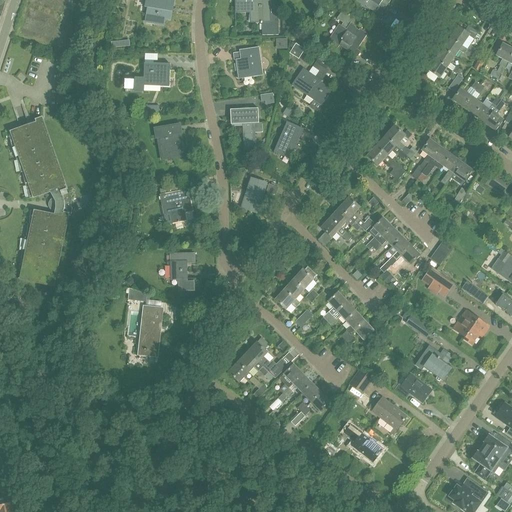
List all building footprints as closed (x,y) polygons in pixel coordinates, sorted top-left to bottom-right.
[(173,8),(174,0),(146,0),(145,7),(148,8),(146,18),(147,18),(147,20),(155,21),(155,24),(164,26),(165,19),(170,20),(171,11),(170,11),(170,7),(173,8)] [(234,0),(235,11),(235,13),(249,13),(249,23),(255,23),(262,23),(262,35),(278,35),(278,21),(271,21),(270,0),(234,0)] [(387,4),(390,0),(369,0),(366,6),(375,13),(380,6),(384,9),(387,4)] [(339,46),(353,55),(357,50),(368,34),(360,29),(356,35),(347,29),(354,19),(342,12),(337,19),(343,23),(342,25),(341,25),(341,26),(339,25),(326,43),(336,50),(339,46)] [(458,27),(450,39),(462,47),(465,42),(469,36),(474,39),(479,32),(469,26),(465,31),(458,27)] [(297,39),(308,46),(311,40),(301,33),(297,39)] [(462,47),(450,39),(443,49),(454,58),(459,51),(464,54),(466,50),(462,47)] [(289,53),(299,59),(305,50),(296,44),(289,53)] [(499,80),(508,63),(511,54),(511,48),(502,44),(496,56),(502,60),(499,65),(501,65),(499,67),(497,72),(493,70),(490,75),(499,80)] [(476,50),(470,46),(466,50),(473,55),(476,50)] [(236,60),(238,79),(263,76),(259,47),(239,50),(240,52),(233,54),(234,60),(236,60)] [(435,60),(447,68),(454,58),(443,49),(435,60)] [(427,77),(433,81),(435,81),(438,77),(440,79),(447,68),(435,60),(428,71),(429,71),(427,75),(427,77)] [(473,69),(479,72),(484,63),(478,60),(473,69)] [(292,85),(322,105),(332,89),(321,82),(329,70),(316,62),(312,68),(318,72),(315,76),(303,69),(292,85)] [(134,91),(143,91),(144,82),(160,83),(160,86),(169,87),(169,80),(170,72),(170,64),(144,63),(144,78),(135,78),(134,91)] [(452,71),(458,75),(459,76),(459,75),(462,71),(455,66),(452,71)] [(459,76),(458,75),(448,88),(454,92),(464,79),(459,75),(459,76)] [(475,82),(471,89),(475,92),(480,85),(475,82)] [(480,85),(475,92),(479,95),(484,89),(480,85)] [(230,95),(241,95),(241,87),(230,86),(230,95)] [(453,101),(463,108),(471,97),(467,94),(461,90),(453,101)] [(265,102),(266,105),(274,104),(273,93),(260,95),(261,102),(265,102)] [(463,108),(474,116),(482,105),(475,100),(471,97),(463,108)] [(474,116),(484,124),(501,101),(497,97),(488,109),(482,105),(474,116)] [(484,124),(495,131),(503,120),(497,116),(505,104),(501,101),(484,124)] [(262,123),(259,123),(259,108),(231,109),(232,123),(245,123),(246,147),(256,147),(256,132),(262,132),(262,123)] [(65,213),(66,211),(73,212),(74,204),(74,197),(73,190),(68,192),(42,118),(28,123),(29,126),(21,128),(20,125),(8,129),(12,146),(14,146),(17,159),(18,159),(21,172),(23,172),(25,185),(27,185),(30,198),(50,191),(55,201),(56,207),(54,215),(31,210),(30,224),(28,224),(27,237),(25,237),(24,250),(22,250),(21,264),(20,264),(19,278),(51,285),(51,284),(55,285),(70,215),(65,213)] [(274,151),(290,158),(303,129),(287,122),(274,151)] [(157,140),(160,162),(185,157),(183,149),(185,149),(180,123),(156,128),(153,128),(155,140),(157,140)] [(395,126),(385,137),(397,147),(401,151),(406,156),(407,156),(414,163),(418,157),(415,154),(417,152),(412,147),(409,151),(404,147),(405,147),(401,143),(406,137),(395,126)] [(387,157),(388,157),(393,151),(397,147),(385,137),(376,147),(387,157)] [(422,174),(440,148),(430,140),(422,152),(427,156),(420,167),(419,166),(412,177),(417,180),(422,174)] [(391,182),(394,185),(405,173),(388,157),(387,157),(376,147),(366,157),(378,167),(384,161),(394,170),(390,174),(394,178),(391,182)] [(442,167),(450,155),(440,148),(422,174),(426,177),(433,167),(439,171),(442,167)] [(401,151),(397,155),(403,160),(406,156),(401,151)] [(445,185),(451,178),(453,175),(458,168),(461,163),(450,155),(442,167),(448,172),(441,182),(445,185)] [(453,175),(451,178),(461,186),(472,171),(468,168),(461,163),(458,168),(453,175)] [(242,207),(257,213),(267,183),(252,178),(242,207)] [(509,186),(503,182),(497,192),(502,195),(509,186)] [(139,188),(140,194),(157,191),(156,185),(145,187),(139,188)] [(185,212),(193,211),(189,188),(180,190),(179,186),(159,190),(164,215),(171,214),(173,224),(187,222),(187,220),(185,212)] [(481,194),(484,189),(479,186),(476,191),(481,194)] [(453,202),(459,206),(467,192),(462,188),(453,202)] [(401,202),(405,206),(411,200),(411,196),(408,194),(401,202)] [(418,202),(428,208),(423,197),(418,202)] [(349,198),(340,208),(361,228),(365,232),(374,223),(369,218),(366,222),(364,223),(355,215),(360,209),(349,198)] [(331,218),(342,228),(347,223),(357,231),(361,228),(340,208),(331,218)] [(326,232),(333,238),(342,228),(331,218),(321,228),(326,232)] [(373,248),(393,229),(383,219),(373,229),(377,233),(374,238),(369,244),(370,245),(372,247),(373,248)] [(386,242),(392,248),(402,238),(393,229),(373,248),(376,251),(386,242)] [(342,236),(348,242),(352,238),(345,231),(342,236)] [(325,247),(333,238),(326,232),(318,241),(325,247)] [(380,269),(384,273),(391,266),(392,267),(411,247),(402,238),(392,248),(397,252),(380,269)] [(439,246),(449,253),(453,248),(443,240),(439,246)] [(436,250),(446,257),(449,253),(439,246),(436,250)] [(411,247),(392,267),(395,270),(404,260),(410,266),(420,256),(411,247)] [(504,262),(509,255),(501,249),(498,252),(501,255),(498,258),(504,262)] [(433,254),(443,262),(446,257),(436,250),(433,254)] [(179,281),(179,290),(195,290),(195,281),(188,281),(187,262),(195,262),(195,253),(171,254),(172,280),(180,279),(180,281),(179,281)] [(439,266),(430,259),(426,264),(436,271),(439,266)] [(511,263),(508,260),(499,272),(511,280),(511,263)] [(294,280),(305,291),(315,281),(314,280),(317,276),(308,268),(305,271),(303,270),(294,280)] [(445,297),(454,285),(430,268),(422,281),(445,297)] [(352,276),(357,281),(362,277),(357,272),(352,276)] [(387,284),(393,278),(387,272),(381,278),(387,284)] [(126,281),(131,286),(135,282),(130,277),(126,281)] [(294,280),(285,290),(296,300),(305,291),(294,280)] [(470,283),(467,281),(462,289),(465,291),(484,303),(488,296),(470,283)] [(127,300),(146,302),(147,294),(129,289),(127,288),(126,294),(128,294),(127,300)] [(276,300),(287,310),(292,305),(296,308),(300,304),(296,300),(285,290),(276,300)] [(309,294),(315,299),(315,300),(319,303),(327,295),(322,291),(318,295),(313,290),(309,294)] [(497,299),(499,301),(496,305),(511,316),(511,301),(510,300),(511,298),(502,292),(497,299)] [(323,317),(327,322),(333,317),(338,313),(348,303),(339,293),(329,303),(333,308),(323,317)] [(305,298),(312,303),(315,299),(309,294),(305,298)] [(338,313),(346,322),(357,313),(348,303),(338,313)] [(489,307),(497,312),(500,308),(492,303),(489,307)] [(140,355),(157,357),(162,308),(145,307),(140,355)] [(295,322),(300,328),(313,315),(307,310),(295,322)] [(464,340),(472,346),(481,333),(484,335),(489,328),(466,311),(462,318),(464,320),(460,325),(462,327),(457,333),(465,339),(464,340)] [(341,336),(345,341),(351,335),(355,331),(355,332),(365,322),(357,313),(346,322),(350,327),(346,331),(341,336)] [(406,323),(427,339),(433,331),(411,316),(411,317),(407,321),(406,323)] [(336,320),(333,317),(327,322),(330,325),(336,320)] [(365,322),(355,332),(364,341),(374,332),(365,322)] [(345,341),(348,344),(354,339),(351,335),(345,341)] [(256,342),(247,352),(258,363),(265,370),(273,377),(275,379),(288,366),(282,359),(277,365),(272,360),(270,362),(264,356),(267,353),(264,350),(268,345),(261,338),(257,343),(256,342)] [(437,380),(439,381),(440,380),(443,381),(452,369),(447,366),(453,358),(443,351),(440,355),(429,347),(422,356),(429,360),(423,368),(437,377),(436,378),(437,380)] [(247,352),(238,362),(249,373),(254,367),(265,376),(269,380),(273,377),(265,370),(258,363),(247,352)] [(329,353),(322,360),(327,364),(334,358),(329,353)] [(228,372),(239,383),(249,373),(238,362),(228,372)] [(373,366),(368,363),(364,368),(370,371),(373,366)] [(293,384),(303,375),(293,365),(279,378),(284,384),(285,384),(279,390),(283,394),(289,388),(293,384)] [(347,385),(362,395),(374,378),(369,375),(360,368),(347,385)] [(297,388),(302,394),(312,384),(303,375),(293,384),(297,388)] [(410,394),(421,402),(427,395),(426,394),(429,389),(411,376),(403,387),(399,384),(394,390),(406,399),(410,394)] [(253,395),(258,399),(267,390),(253,377),(249,381),(259,389),(253,395)] [(302,394),(311,403),(321,393),(312,384),(302,394)] [(293,392),(289,388),(283,394),(278,398),(282,402),(293,392)] [(311,403),(320,412),(330,402),(321,393),(311,403)] [(390,433),(393,436),(395,434),(397,431),(396,431),(407,417),(382,398),(371,412),(393,428),(391,431),(390,433)] [(301,412),(307,407),(303,403),(297,408),(301,412)] [(504,405),(502,404),(498,410),(500,411),(495,417),(511,428),(507,434),(511,437),(511,408),(505,404),(504,405)] [(280,419),(289,410),(286,406),(276,415),(280,419)] [(307,407),(301,412),(305,416),(311,410),(307,407)] [(301,412),(291,422),(295,427),(305,417),(305,416),(301,412)] [(352,446),(373,462),(382,450),(362,434),(363,433),(351,424),(344,433),(355,442),(352,446)] [(501,461),(509,450),(511,452),(511,444),(506,441),(502,446),(489,436),(484,443),(486,444),(483,448),(501,461)] [(508,466),(501,461),(483,448),(479,453),(478,452),(472,460),(480,466),(475,473),(486,481),(491,474),(492,474),(497,466),(504,471),(508,466)] [(449,497),(455,501),(454,503),(466,511),(474,511),(480,504),(487,494),(470,481),(466,487),(464,485),(461,489),(457,486),(449,497)] [(497,495),(507,501),(511,494),(511,493),(502,487),(497,495)] [(0,511),(11,511),(11,510),(12,509),(9,497),(0,499),(0,511)]
